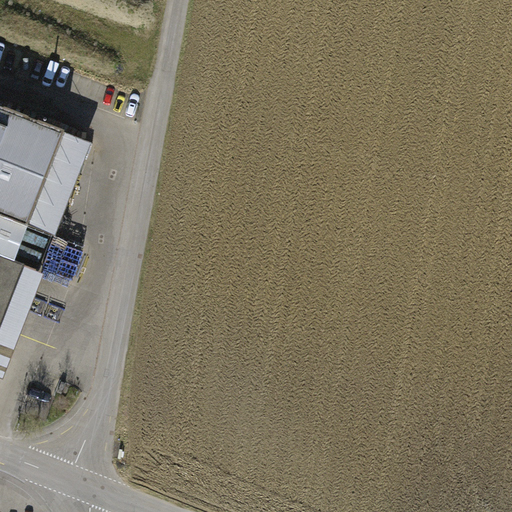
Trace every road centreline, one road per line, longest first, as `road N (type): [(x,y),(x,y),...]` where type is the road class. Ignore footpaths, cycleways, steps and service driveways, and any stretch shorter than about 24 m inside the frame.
road 1 (residential): [(91,490),(177,0)]
road 2 (unknown): [(151,149),(0,89)]
